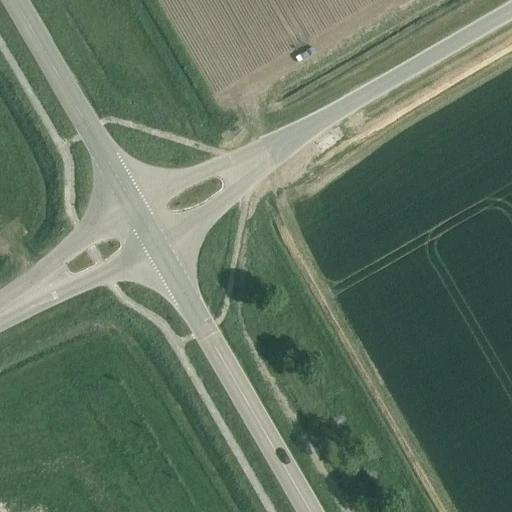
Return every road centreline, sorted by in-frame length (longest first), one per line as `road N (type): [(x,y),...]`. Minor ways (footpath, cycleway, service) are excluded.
road 1 (unclassified): [(245,167),(511,13)]
road 2 (tertiary): [(154,252),(304,511)]
road 3 (tertiary): [(9,0),(129,208)]
road 4 (unclassified): [(23,295),(71,288),(154,252)]
road 5 (unclassified): [(129,208),(83,236),(23,295)]
road 6 (unclassified): [(154,252),(224,200),(245,167)]
road 7 (unclassified): [(245,167),(210,169),(129,208)]
